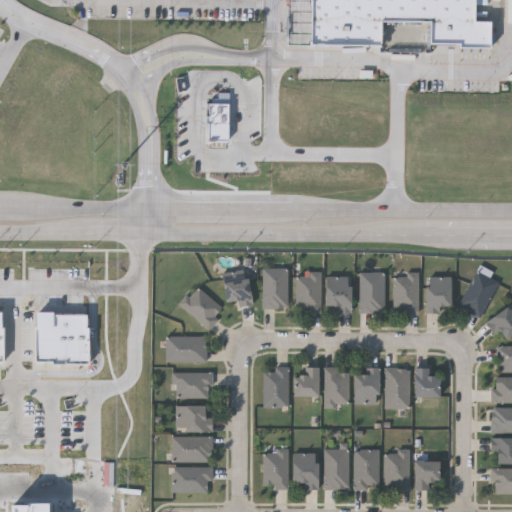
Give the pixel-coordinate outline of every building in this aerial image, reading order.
[(304,0),(304,41),(369,42),(369,17),(424,17),(424,44),(491,45),(492,18),(472,18),(472,0),(304,0)] [(209,140),(230,141),(231,93),(220,93),(219,102),(210,101),(209,140)] [(492,271),(489,276),(499,281),(479,317),(457,305),(479,264),(492,271)] [(261,267),(286,267),(286,308),(261,308),(261,267)] [(236,298),(224,300),(220,271),(245,268),(250,304),(237,306),(236,298)] [(383,271),(383,312),(359,312),(359,271),(383,271)] [(417,271),(417,312),(392,312),(392,271),(417,271)] [(320,272),(320,310),(295,310),(295,272),(320,272)] [(349,275),(349,312),(336,312),(336,304),(323,304),(323,275),(349,275)] [(449,276),(449,305),(438,305),(438,312),(424,312),(424,276),(449,276)] [(178,303),(194,284),(223,309),(207,328),(178,303)] [(497,329),(491,333),(484,321),(511,302),(511,332),(503,338),(497,329)] [(90,363),(89,314),(36,314),(37,363),(90,363)] [(164,336),(205,336),(205,362),(164,362),(164,336)] [(511,370),(498,371),(497,345),(511,345),(511,370)] [(317,366),(317,395),(293,395),(293,375),(303,375),(303,366),(317,366)] [(323,366),(338,366),(338,371),(348,371),(348,405),(323,405),(323,366)] [(353,404),(353,373),(362,373),(362,366),(378,366),(378,404),(353,404)] [(287,407),(262,407),(262,368),(287,368),(287,407)] [(408,408),(383,408),(383,368),(408,368),(408,408)] [(413,368),(428,368),(428,374),(438,374),(438,396),(413,396),(413,368)] [(171,372),(211,372),(211,397),(171,397),(171,372)] [(511,403),(491,403),(491,377),(511,377),(511,403)] [(211,417),(211,431),(175,431),(175,405),(203,405),(203,417),(211,417)] [(511,432),(511,407),(492,407),(492,433),(511,432)] [(211,462),(172,462),(172,436),(211,436),(211,462)] [(511,463),(495,463),(495,454),(489,454),(490,438),(511,438),(511,463)] [(348,449),(348,489),(323,489),(323,449),(348,449)] [(287,450),(287,487),(263,487),(263,450),(287,450)] [(378,450),(378,488),(353,488),(353,450),(378,450)] [(408,450),(408,489),(394,489),(394,485),(383,485),(383,450),(408,450)] [(303,489),(303,481),(292,481),(292,452),(317,452),(317,489),(303,489)] [(413,489),(413,460),(437,460),(437,481),(427,481),(427,489),(413,489)] [(211,493),(172,493),(172,467),(211,467),(211,493)] [(511,494),(490,494),(490,469),(511,469),(511,494)] [(12,505),(11,511),(50,511),(50,503),(43,504),(12,505)]
